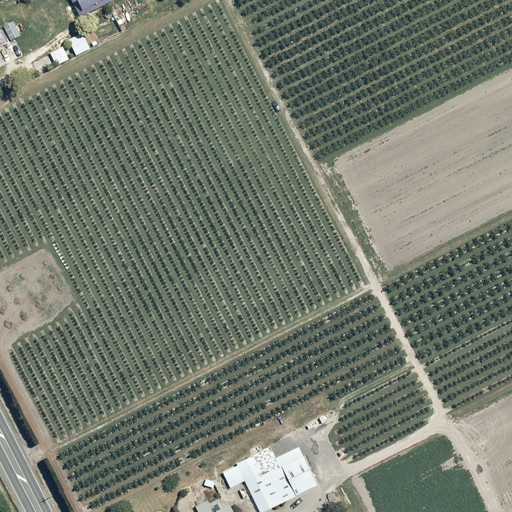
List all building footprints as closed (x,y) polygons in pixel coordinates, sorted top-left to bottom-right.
[(69,0),(76,12),(82,9),(85,15),(113,0),(69,0)] [(0,25),(0,46),(10,42),(9,40),(24,33),(19,24),(16,26),(13,21),(6,25),(8,28),(2,31),(0,25)] [(89,48),(82,33),(67,40),(75,55),(89,48)] [(68,59),(62,46),(49,53),(55,65),(68,59)] [(20,279),(18,281),(16,277),(9,280),(11,284),(2,288),(6,297),(10,295),(16,309),(25,304),(26,306),(36,302),(37,303),(52,296),(42,276),(23,285),(20,279)] [(261,511),(316,485),(297,447),(274,458),(269,447),(221,471),(229,488),(243,480),(259,511),(261,511)] [(215,479),(206,476),(203,484),(213,487),(215,479)] [(218,498),(207,503),(206,500),(194,506),(197,511),(196,511),(234,511),(229,503),(222,507),(218,498)]
